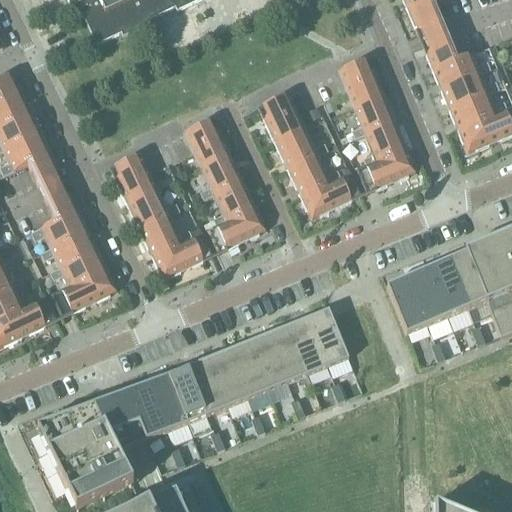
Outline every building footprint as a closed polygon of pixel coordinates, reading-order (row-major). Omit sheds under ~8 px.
[(65,0),(70,9),(77,6),(83,18),(82,18),(96,48),(121,36),(122,40),(152,26),(151,22),(175,11),(176,14),(206,0),(65,0)] [(400,0),(407,16),(432,5),(433,6),(446,0),(400,0)] [(444,33),(433,6),(432,5),(407,16),(418,43),(420,46),(445,35),(444,33)] [(420,46),(422,52),(432,75),(457,65),(457,64),(445,35),(420,46)] [(432,75),(440,95),(479,79),(490,74),(487,66),(476,71),(471,58),(457,64),(457,65),(432,75)] [(339,75),(354,112),(384,99),(369,63),(339,75)] [(0,109),(23,98),(14,78),(0,84),(0,109)] [(449,115),(488,99),(499,94),(495,86),(484,91),(479,79),(440,95),(449,115)] [(0,133),(33,118),(23,98),(0,109),(0,133)] [(258,113),(274,148),(304,134),(287,99),(258,113)] [(354,144),(365,139),(396,127),(384,99),(354,112),(362,131),(351,135),(354,144)] [(449,115),(457,134),(496,119),(496,118),(507,113),(504,106),(493,111),(488,99),(449,115)] [(496,119),(457,134),(462,147),(464,147),(468,155),(475,153),(476,154),(511,139),(511,111),(507,113),(496,118),(496,119)] [(0,157),(4,155),(42,137),(33,118),(0,133),(0,146),(0,147),(0,157)] [(184,138),(201,173),(231,159),(214,123),(184,138)] [(363,163),(366,171),(407,154),(396,127),(365,139),(374,159),(363,163)] [(287,175),(317,161),(328,156),(324,148),(313,153),(304,134),(274,148),(287,175)] [(0,174),(3,181),(27,169),(27,168),(51,157),(42,137),(4,155),(10,167),(0,171),(0,174)] [(366,171),(356,174),(366,198),(417,177),(407,154),(366,171)] [(27,168),(27,169),(38,192),(62,180),(51,157),(27,168)] [(109,173),(126,209),(156,195),(139,159),(109,173)] [(203,205),(214,200),(244,185),(231,159),(201,173),(210,192),(199,197),(203,205)] [(287,175),(300,202),(341,183),(340,182),(337,175),(326,180),(317,161),(287,175)] [(341,183),(300,202),(311,225),(361,201),(349,178),(340,182),(341,183)] [(40,197),(44,204),(68,192),(65,185),(62,180),(38,192),(40,197)] [(212,224),(216,231),(216,232),(257,213),(244,185),(214,200),(223,219),(212,224)] [(44,204),(54,226),(55,227),(79,215),(68,192),(44,204)] [(139,236),(169,221),(179,216),(176,208),(165,213),(156,195),(126,209),(139,236)] [(216,232),(216,231),(207,235),(218,259),(267,235),(257,213),(216,232)] [(45,241),(51,253),(89,235),(79,215),(55,227),(54,226),(30,238),(35,246),(45,241)] [(139,236),(152,263),(192,243),(189,235),(178,241),(169,221),(139,236)] [(55,261),(60,272),(98,254),(89,235),(51,253),(40,258),(44,266),(55,261)] [(500,342),(511,336),(511,235),(464,255),(466,259),(467,258),(487,307),(486,307),(500,342)] [(192,243),(152,263),(163,285),(212,261),(201,238),(192,243)] [(64,280),(69,291),(69,292),(107,273),(98,254),(60,272),(49,277),(53,285),(64,280)] [(467,315),(486,307),(487,307),(467,258),(466,259),(447,266),(448,267),(467,315)] [(0,277),(4,275),(15,270),(11,262),(0,267),(0,266),(0,277)] [(467,315),(448,267),(447,266),(427,274),(428,276),(447,323),(467,315)] [(69,292),(69,291),(50,300),(61,323),(118,296),(107,273),(69,292)] [(447,323),(428,276),(427,274),(407,283),(408,284),(427,331),(447,323)] [(0,277),(0,301),(13,295),(24,290),(20,282),(10,287),(4,275),(0,277)] [(427,331),(408,284),(407,283),(386,291),(406,340),(427,331)] [(0,301),(0,325),(33,309),(33,308),(30,301),(19,306),(13,295),(0,301)] [(33,309),(0,325),(0,352),(56,326),(45,303),(33,308),(33,309)] [(331,322),(329,316),(328,315),(307,323),(308,324),(327,372),(348,363),(331,322)] [(327,372),(308,324),(307,323),(287,331),(288,333),(307,380),(327,372)] [(307,380),(288,333),(287,331),(267,340),(268,341),(287,388),(307,380)] [(471,334),(471,335),(474,342),(481,339),(478,331),(471,334)] [(477,350),(485,348),(485,347),(481,339),(474,342),(477,350)] [(287,388),(268,341),(267,340),(247,348),(248,349),(267,396),(287,388)] [(267,396),(248,349),(247,348),(227,356),(228,357),(247,405),(267,396)] [(434,359),(441,356),(438,348),(431,351),(434,359)] [(247,405),(228,357),(227,356),(207,364),(207,365),(227,413),(247,405)] [(437,367),(445,364),(441,356),(434,359),(437,367)] [(227,413),(207,365),(207,364),(187,372),(187,373),(207,421),(227,413)] [(207,421),(187,373),(187,372),(167,380),(167,381),(187,429),(207,421)] [(187,429),(167,381),(167,380),(147,389),(147,390),(167,437),(187,429)] [(341,396),(338,389),(338,388),(331,391),(334,399),(341,396)] [(167,437),(147,390),(147,389),(127,397),(146,446),(167,437)] [(345,404),(342,397),(341,396),(334,399),(337,407),(345,404)] [(117,457),(146,446),(127,397),(37,433),(73,511),(86,511),(133,490),(117,457)] [(301,413),(298,405),(298,404),(291,407),(294,416),(301,413)] [(304,421),(301,413),(294,416),(297,424),(304,421)] [(261,429),(258,421),(251,424),(254,432),(261,429)] [(265,437),(262,429),(261,429),(254,432),(257,440),(265,437)] [(221,445),(218,438),(218,437),(210,440),(214,448),(221,445)] [(224,453),(221,446),(221,445),(214,448),(217,456),(224,453)] [(181,461),(178,454),(178,453),(171,456),(174,464),(181,461)] [(185,469),(181,462),(181,461),(174,464),(177,472),(185,469)] [(200,511),(190,491),(145,511),(200,511)]
